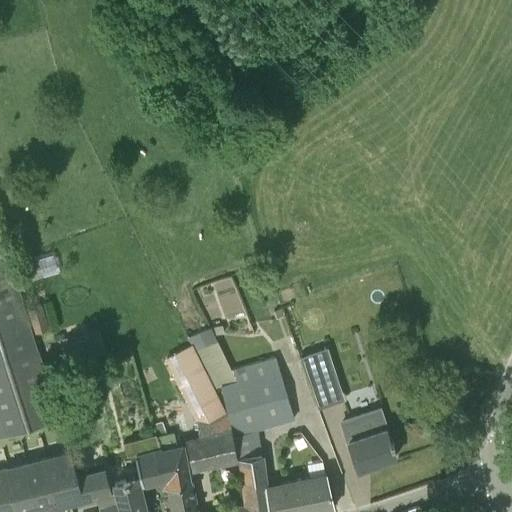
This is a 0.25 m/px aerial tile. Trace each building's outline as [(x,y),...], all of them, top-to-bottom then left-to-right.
[(60,419),(56,407),(5,245),(0,229),(0,437),(4,437),(60,419)] [(30,280),(43,275),(37,258),(24,263),(30,280)] [(34,332),(49,328),(41,304),(27,308),(34,332)] [(188,337),(191,343),(209,380),(231,369),(214,334),(223,331),(222,324),(211,328),(210,326),(188,337)] [(105,353),(99,328),(58,338),(66,364),(105,353)] [(191,469),(238,459),(232,437),(226,413),(213,388),(209,380),(191,343),(165,357),(197,422),(198,433),(184,436),(191,469)] [(330,350),(301,358),(317,408),(344,399),(330,350)] [(275,356),(231,369),(209,380),(213,388),(220,385),(227,412),(226,413),(232,437),(257,429),(294,419),(275,356)] [(379,408),(341,420),(357,469),(395,456),(392,445),(394,444),(392,440),(390,440),(386,427),(385,427),(379,408)] [(244,511),(270,511),(268,493),(266,483),(257,429),(232,437),(238,459),(243,502),(244,511)] [(121,511),(148,511),(141,485),(159,482),(154,455),(160,453),(159,448),(155,433),(123,441),(126,455),(136,452),(136,453),(134,454),(140,474),(114,482),(121,511)] [(183,443),(159,448),(160,453),(154,455),(159,482),(161,490),(166,488),(166,489),(192,483),(183,443)] [(77,474),(70,452),(0,468),(0,511),(30,511),(95,495),(98,503),(113,499),(105,467),(77,474)] [(309,473),(280,480),(281,490),(268,493),(270,511),(307,511),(334,506),(326,470),(309,473)] [(192,483),(166,489),(170,511),(244,511),(243,502),(198,510),(192,483)] [(116,511),(113,499),(98,503),(100,511),(116,511)]
